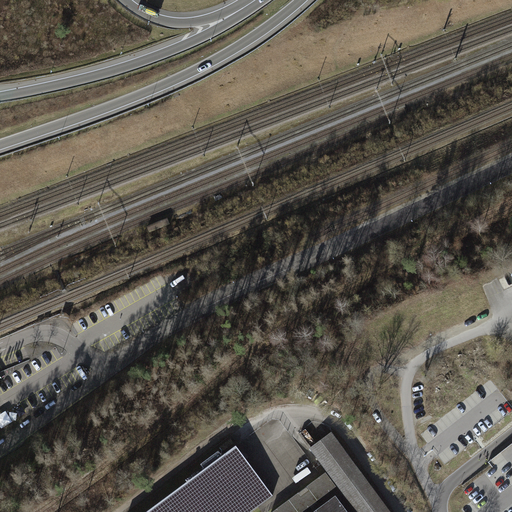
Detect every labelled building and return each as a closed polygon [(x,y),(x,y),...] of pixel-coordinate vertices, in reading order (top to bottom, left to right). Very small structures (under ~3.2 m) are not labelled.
[(168,220),(147,227),(149,234),(170,226),(168,220)] [(380,344),(475,308),(467,286),(372,322),(380,344)] [(310,446),(359,511),(388,511),(328,432),(310,446)] [(237,446),(146,511),(254,511),(274,498),(242,453),(237,446)] [(324,474),(270,511),(297,511),(333,486),(324,474)] [(344,511),(332,496),(311,511),(344,511)]
